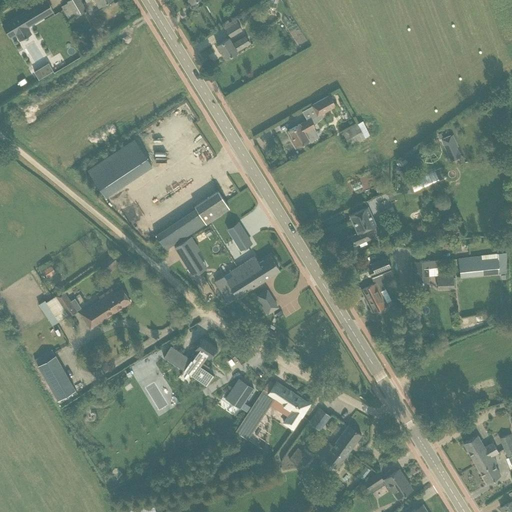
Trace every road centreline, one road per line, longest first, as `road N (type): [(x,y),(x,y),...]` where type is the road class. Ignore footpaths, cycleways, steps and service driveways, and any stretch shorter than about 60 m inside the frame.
road 1 (tertiary): [(388,391),(147,0)]
road 2 (residential): [(396,405),(374,413),(201,310),(51,176)]
road 3 (residential): [(402,249),(406,377),(388,391)]
road 4 (tertiary): [(465,511),(396,405)]
